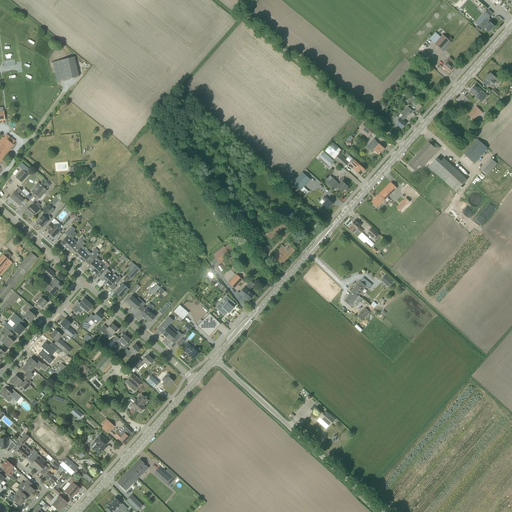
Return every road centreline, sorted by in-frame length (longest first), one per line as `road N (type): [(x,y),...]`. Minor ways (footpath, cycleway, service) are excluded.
road 1 (secondary): [(329,229),(511,26)]
road 2 (unclassified): [(382,511),(214,359)]
road 3 (secondary): [(77,511),(195,381)]
road 4 (residential): [(195,381),(82,283)]
road 5 (residential): [(0,380),(82,283)]
